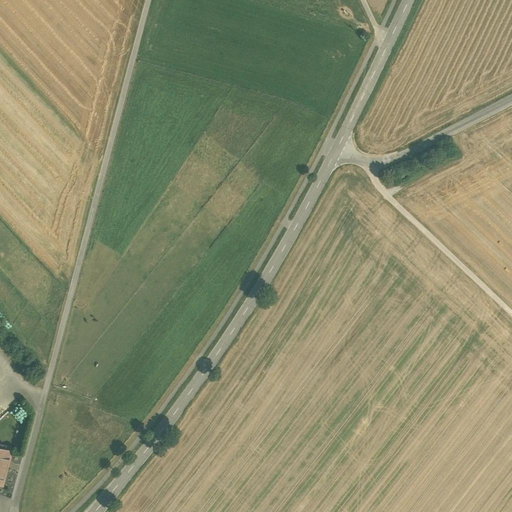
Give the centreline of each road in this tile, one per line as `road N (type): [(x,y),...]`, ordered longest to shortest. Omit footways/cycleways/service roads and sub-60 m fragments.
road 1 (tertiary): [(333,153),(251,302),(96,511)]
road 2 (track): [(51,370),(148,0)]
road 3 (track): [(511,313),(380,188),(371,161)]
road 4 (residential): [(511,99),(386,160),(333,153)]
road 5 (tertiary): [(409,0),(333,153)]
